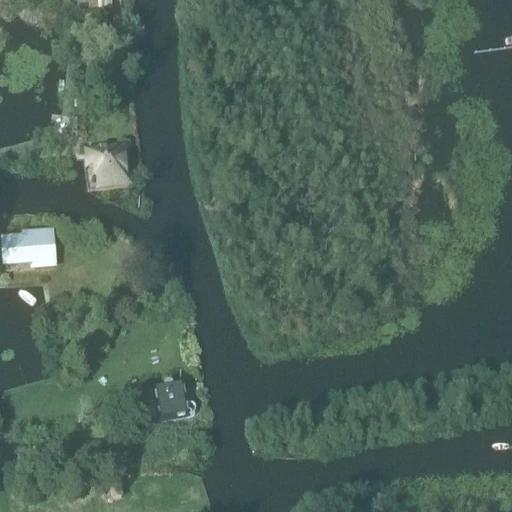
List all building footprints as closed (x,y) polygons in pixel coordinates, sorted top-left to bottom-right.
[(86,0),(87,16),(112,15),(111,0),(86,0)] [(129,147),(83,148),(85,192),(131,191),(129,147)] [(51,237),(33,239),(33,242),(5,244),(8,263),(34,261),(35,272),(54,270),(51,237)] [(164,391),(156,392),(161,425),(189,421),(188,418),(191,418),(194,415),(196,413),(195,410),(193,408),(188,407),(184,407),(181,388),(173,390),(172,387),(170,386),(168,386),(165,388),(164,391)] [(119,489),(111,491),(112,502),(121,500),(119,489)]
